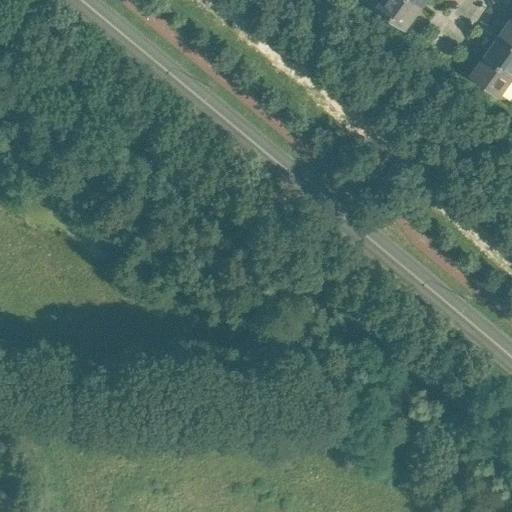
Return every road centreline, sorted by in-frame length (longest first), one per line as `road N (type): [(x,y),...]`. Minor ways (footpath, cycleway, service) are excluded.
road 1 (secondary): [(511,359),(80,0)]
road 2 (track): [(0,377),(265,389)]
